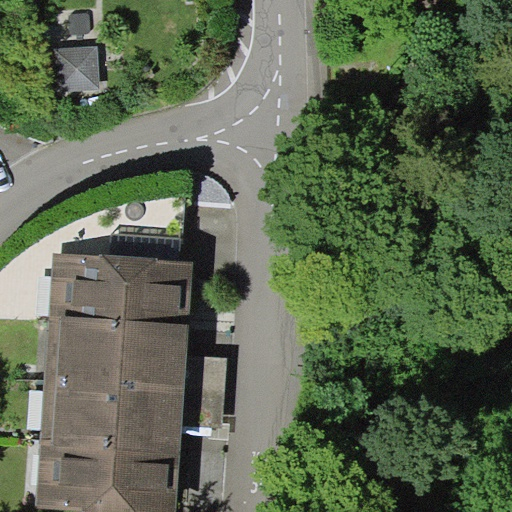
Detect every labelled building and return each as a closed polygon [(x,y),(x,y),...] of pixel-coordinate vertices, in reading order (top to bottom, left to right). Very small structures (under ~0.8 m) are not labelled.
[(98,45),(54,46),(56,90),(99,89),(98,45)] [(112,233),(110,255),(180,260),(181,238),(112,233)] [(53,251),(49,313),(189,323),(194,261),(180,260),(110,255),(53,251)] [(49,313),(44,378),(184,388),(187,355),(189,323),(49,313)] [(227,358),(187,355),(184,388),(182,425),(222,428),(227,358)] [(182,425),(184,388),(44,378),(40,443),(180,453),(182,425)] [(176,511),(180,453),(40,443),(35,507),(125,511),(176,511)]
